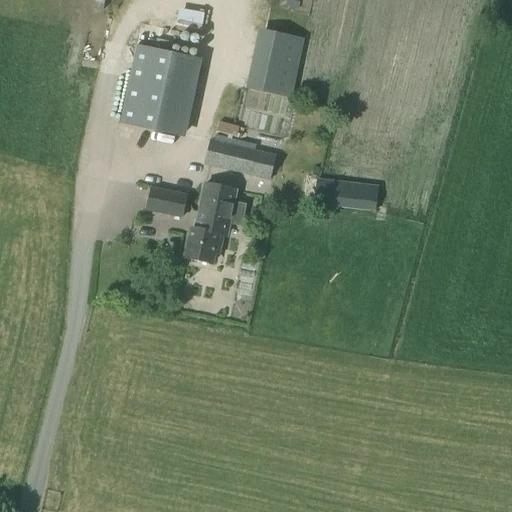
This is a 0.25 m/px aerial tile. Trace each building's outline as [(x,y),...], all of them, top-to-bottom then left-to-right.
[(263,0),(260,17),(286,22),(290,0),(263,0)] [(147,36),(129,33),(115,114),(182,125),(201,17),(168,11),(167,15),(151,12),(147,36)] [(211,114),(209,125),(227,129),(229,118),(211,114)] [(210,143),(204,168),(269,183),(275,158),(255,153),(256,147),(214,137),(213,143),(210,143)] [(375,216),(378,190),(319,183),(316,208),(375,216)] [(192,229),(186,259),(212,265),(215,249),(219,249),(223,234),(228,235),(237,191),(205,185),(196,230),(192,229)] [(152,189),(147,211),(182,218),(187,197),(152,189)]
